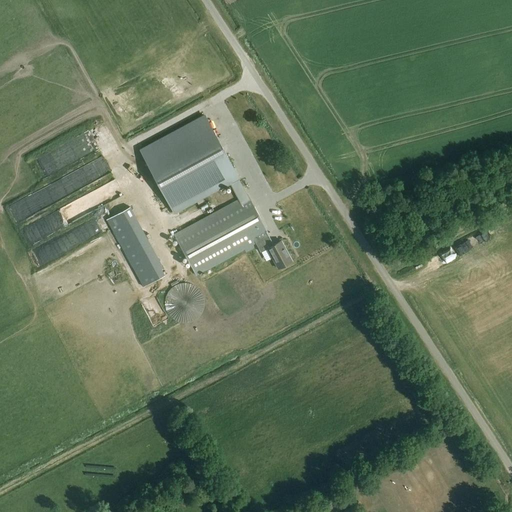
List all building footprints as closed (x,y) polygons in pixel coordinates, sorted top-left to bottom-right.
[(230,184),(238,200),(174,234),(196,276),(256,243),(261,253),(268,250),(278,270),(293,262),(282,242),(274,246),(269,237),(203,115),(139,150),(174,214),(230,184)] [(112,172),(95,180),(98,186),(115,178),(112,172)] [(106,220),(143,287),(164,275),(161,269),(163,268),(130,207),(106,220)] [(24,227),(31,243),(63,229),(56,212),(24,227)] [(438,256),(442,264),(454,258),(450,249),(438,256)] [(191,284),(184,283),(177,284),(171,288),(167,293),(165,300),(165,307),(167,313),(172,319),(178,322),(185,323),(192,322),(198,318),(202,313),(204,306),(204,299),(202,293),(197,287),(191,284)] [(336,500),(340,507),(349,502),(348,502),(353,499),(349,493),(345,495),(344,495),(336,500)]
